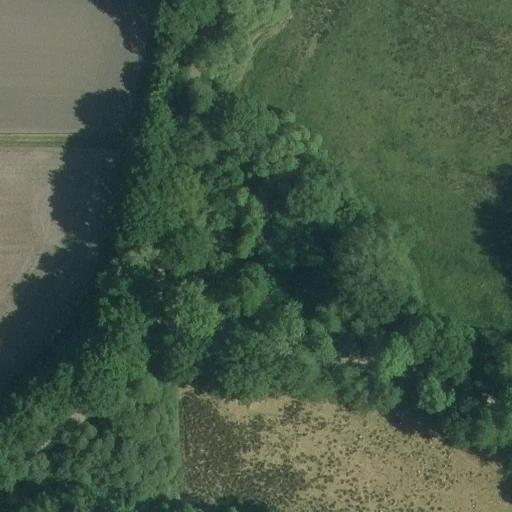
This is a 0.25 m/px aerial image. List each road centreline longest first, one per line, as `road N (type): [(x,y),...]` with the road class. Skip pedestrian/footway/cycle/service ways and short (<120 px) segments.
road 1 (unclassified): [(0,486),(114,387),(151,321),(179,148),(215,0)]
road 2 (track): [(511,404),(374,361),(151,321)]
